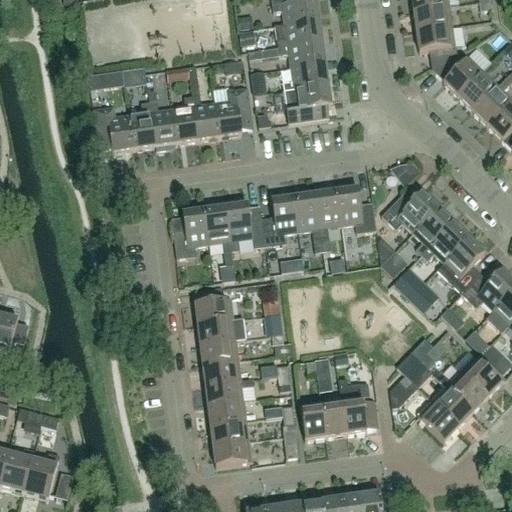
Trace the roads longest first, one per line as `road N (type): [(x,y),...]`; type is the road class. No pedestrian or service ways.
road 1 (residential): [(206,493),(174,469),(144,186)]
road 2 (residential): [(144,186),(396,146),(413,129)]
road 3 (residential): [(429,511),(393,469),(206,493)]
road 4 (unclassified): [(413,129),(380,103),(357,0)]
road 5 (residential): [(511,216),(413,129)]
